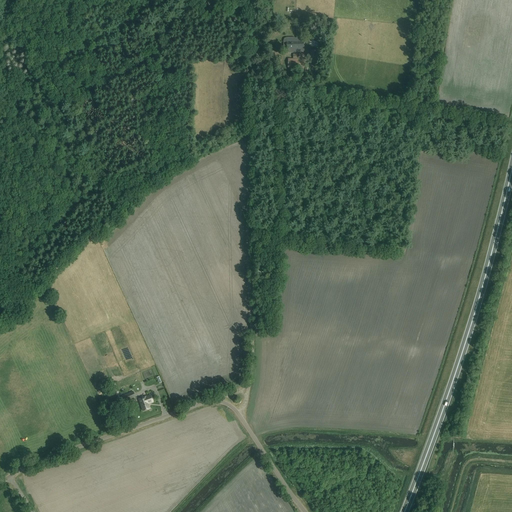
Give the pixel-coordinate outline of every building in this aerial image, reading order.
[(298,40),(287,40),(287,49),(304,49),(304,40),(298,40)] [(288,58),(288,66),(288,68),(304,69),(304,66),(304,54),(293,54),(293,58),(288,58)] [(124,402),(135,397),(133,391),(122,397),(124,402)] [(105,397),(108,404),(119,400),(116,393),(105,397)] [(148,403),(146,396),(139,399),(143,411),(150,408),(148,403)]
